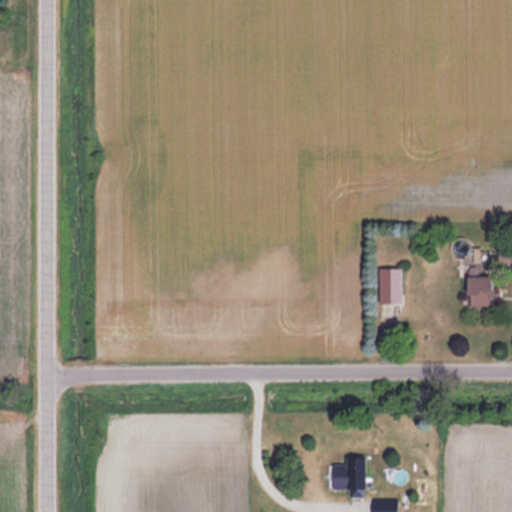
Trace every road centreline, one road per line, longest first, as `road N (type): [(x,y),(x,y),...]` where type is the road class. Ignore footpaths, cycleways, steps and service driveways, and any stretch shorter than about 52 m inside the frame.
road 1 (residential): [(52,511),(52,0)]
road 2 (residential): [(52,378),(511,375)]
